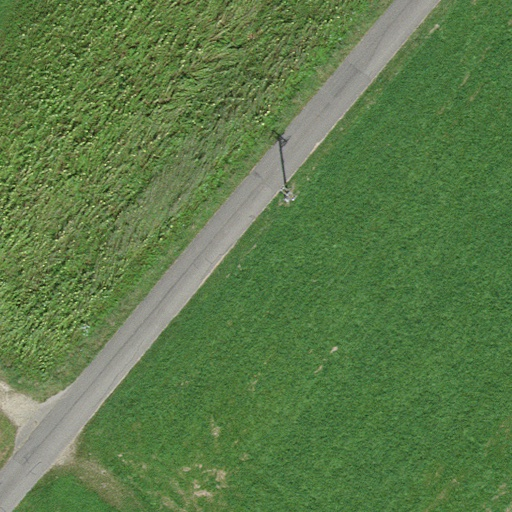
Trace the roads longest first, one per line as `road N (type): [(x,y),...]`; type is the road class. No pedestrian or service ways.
road 1 (unclassified): [(411,0),(0,492)]
road 2 (track): [(0,388),(121,511)]
